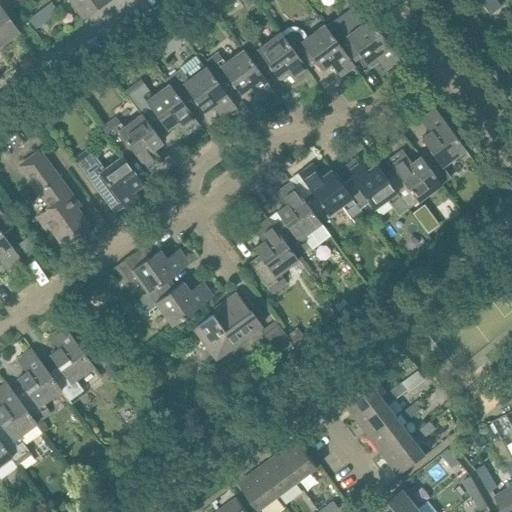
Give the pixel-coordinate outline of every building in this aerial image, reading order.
[(69,0),(82,18),(106,0),(69,0)] [(479,0),(487,11),(503,0),(479,0)] [(52,3),(40,11),(47,21),(59,12),(52,3)] [(358,3),(327,27),(352,63),(361,56),(366,64),(375,58),(385,71),(399,60),(358,3)] [(0,46),(19,32),(0,6),(0,46)] [(47,21),(40,11),(29,19),(36,29),(47,21)] [(352,63),(327,27),(325,25),(292,49),(307,69),(315,62),(321,70),(330,64),(339,77),(354,66),(352,63)] [(241,47),(244,50),(263,76),(271,70),(277,78),(286,71),(295,84),(310,73),(307,69),(292,49),(280,33),(263,45),(256,36),(241,47)] [(494,46),(488,50),(493,58),(500,53),(494,46)] [(258,101),(273,91),(263,76),(244,50),(226,63),(219,53),(203,65),(226,93),(234,87),(240,95),(249,88),(258,101)] [(511,53),(490,69),(511,99),(511,53)] [(167,81),(169,84),(189,111),(197,104),(203,112),(212,106),(221,119),(236,108),(226,93),(203,65),(198,58),(167,81)] [(130,99),(142,115),(152,128),(160,122),(166,129),(175,123),(184,136),(199,125),(189,111),(169,84),(152,97),(145,87),(130,99)] [(429,150),(420,156),(442,187),(452,180),(442,166),(465,150),(435,109),(420,119),(429,132),(421,139),(429,150)] [(103,128),(123,155),(124,158),(133,152),(148,172),(163,162),(153,149),(162,142),(152,128),(142,115),(124,128),(117,118),(103,128)] [(134,190),(143,184),(124,158),(123,155),(104,168),(89,148),(74,159),(113,213),(123,206),(129,214),(143,203),(134,190)] [(410,210),(442,187),(420,156),(411,163),(402,150),(387,161),(393,168),(385,174),(406,204),(410,210)] [(39,151),(20,166),(49,207),(42,212),(35,217),(45,231),(50,227),(61,242),(60,243),(62,246),(89,226),(76,209),(79,207),(73,198),(39,151)] [(350,178),(342,184),(360,210),(368,203),(374,211),(387,201),(395,212),(406,204),(385,174),(384,175),(376,164),(367,170),(358,157),(343,168),(350,178)] [(350,218),(360,210),(342,184),(331,170),(322,176),(313,163),(298,174),(312,194),(303,200),(315,215),(323,209),(330,217),(343,208),(350,218)] [(282,220),(273,227),(296,259),(329,235),(315,215),(303,200),(290,182),(276,193),(285,206),(276,212),(282,220)] [(0,261),(7,271),(22,260),(2,234),(12,227),(0,210),(0,261)] [(299,262),(296,259),(273,227),(268,219),(253,229),(262,242),(253,249),(259,256),(249,263),(273,295),(288,285),(281,275),(299,262)] [(422,227),(427,234),(440,225),(435,219),(422,227)] [(149,296),(170,281),(168,279),(189,264),(178,249),(165,258),(159,250),(151,255),(144,246),(112,269),(123,285),(135,276),(149,296)] [(158,308),(171,326),(213,296),(202,281),(189,291),(183,282),(175,287),(170,281),(149,296),(134,307),(139,313),(149,315),(158,308)] [(252,312),(251,313),(236,293),(221,305),(225,310),(214,317),(212,314),(196,326),(217,356),(261,324),(252,312)] [(350,310),(343,299),(334,306),(341,316),(350,310)] [(294,347),(277,322),(262,333),(280,357),(294,347)] [(55,363),(46,369),(63,391),(70,400),(84,390),(77,380),(95,368),(63,325),(49,336),(58,349),(49,355),(55,363)] [(23,387),(14,393),(37,424),(51,413),(45,404),(63,391),(46,369),(31,349),(16,359),(26,372),(17,379),(23,387)] [(386,364),(372,374),(378,381),(392,371),(386,364)] [(419,369),(433,389),(440,384),(427,364),(419,369)] [(355,418),(382,397),(367,378),(340,398),(355,418)] [(38,425),(37,424),(14,393),(6,382),(0,386),(0,404),(1,406),(0,406),(0,441),(12,458),(27,447),(20,438),(38,425)] [(401,383),(387,394),(393,401),(407,390),(401,383)] [(382,397),(355,418),(370,437),(397,416),(382,397)] [(416,402),(402,413),(407,420),(421,410),(416,402)] [(397,416),(370,437),(384,456),(411,436),(397,416)] [(436,429),(430,421),(416,432),(422,439),(436,429)] [(411,436),(384,456),(399,476),(426,455),(411,436)] [(318,468),(317,467),(298,440),(278,454),(298,482),(318,468)] [(0,481),(1,481),(0,479),(0,467),(12,458),(0,441),(0,481)] [(447,448),(440,453),(451,467),(458,461),(447,448)] [(258,469),(278,496),(298,482),(278,454),(258,469)] [(239,483),(259,511),(278,496),(258,469),(239,483)] [(489,492),(492,490),(497,488),(488,472),(480,477),(489,492)] [(462,480),(472,497),(480,492),(470,476),(462,480)] [(505,511),(511,511),(511,485),(495,495),(505,511)] [(376,511),(377,511),(413,511),(418,508),(403,489),(376,511)] [(480,492),(472,497),(480,511),(488,506),(480,492)] [(247,511),(237,498),(217,511),(247,511)] [(319,511),(334,511),(339,508),(333,501),(319,511)]
